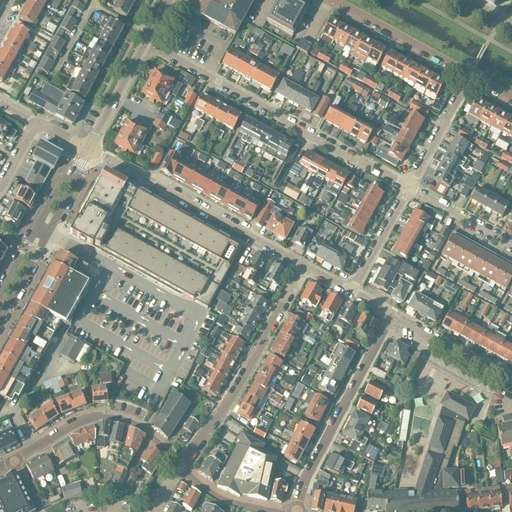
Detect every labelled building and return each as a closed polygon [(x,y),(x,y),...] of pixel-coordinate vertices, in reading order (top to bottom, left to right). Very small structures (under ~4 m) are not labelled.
[(46,0),(28,0),(27,2),(43,10),(48,1),(46,0)] [(118,0),(112,11),(126,18),(131,7),(118,0)] [(197,4),(192,12),(235,35),(253,0),(198,0),(196,3),(197,4)] [(277,0),(266,22),(292,36),(307,8),(297,3),(292,0),(277,0)] [(478,0),(494,8),(498,0),(478,0)] [(74,1),(70,9),(68,12),(73,14),(76,10),(81,13),(85,7),(74,1)] [(23,10),(38,18),(43,10),(27,2),(23,10)] [(18,18),(33,27),(38,18),(23,10),(18,18)] [(68,12),(63,22),(73,28),(76,22),(71,19),(73,14),(68,12)] [(330,20),(321,36),(333,42),(342,27),(330,20)] [(110,21),(104,31),(117,38),(123,28),(110,21)] [(63,22),(57,32),(62,35),(64,30),(70,34),(73,28),(63,22)] [(14,26),(9,36),(23,43),(29,34),(14,26)] [(342,27),(333,42),(344,48),(352,32),(342,27)] [(104,31),(98,41),(112,49),(117,38),(104,31)] [(57,32),(51,42),(62,48),(65,42),(59,39),(62,35),(57,32)] [(352,32),(344,48),(350,51),(348,55),(353,58),(363,38),(352,32)] [(9,36),(4,45),(18,53),(23,43),(9,36)] [(236,38),(233,45),(243,50),(248,39),(245,37),(242,41),(236,38)] [(363,38),(353,58),(357,60),(359,57),(366,60),(374,45),(363,38)] [(248,39),(243,50),(253,55),(258,45),(255,43),(252,48),(246,44),(249,40),(248,39)] [(300,40),(296,48),(295,48),(306,54),(311,46),(300,40)] [(98,41),(93,51),(106,59),(112,49),(98,41)] [(51,42),(48,48),(58,54),(62,48),(51,42)] [(3,46),(0,52),(0,56),(12,63),(18,53),(4,45),(3,46)] [(374,45),(366,60),(377,66),(385,51),(374,45)] [(48,48),(46,53),(56,58),(58,54),(48,48)] [(315,48),(311,55),(317,58),(321,51),(315,48)] [(230,50),(222,65),(231,70),(239,56),(230,50)] [(93,51),(87,62),(101,69),(106,59),(93,51)] [(326,54),(321,51),(317,58),(322,61),(326,54)] [(46,53),(43,57),(54,63),(56,58),(46,53)] [(389,53),(380,68),(392,74),(400,59),(389,53)] [(326,54),(322,61),(328,64),(331,57),(326,54)] [(0,68),(7,73),(12,63),(0,56),(0,68)] [(239,56),(231,70),(241,76),(249,61),(239,56)] [(43,57),(40,62),(51,68),(54,63),(43,57)] [(400,59),(392,74),(403,80),(411,65),(400,59)] [(31,61),(28,67),(33,69),(36,64),(31,61)] [(249,61),(241,76),(251,81),(259,66),(249,61)] [(40,62),(35,73),(40,76),(42,71),(47,74),(51,68),(40,62)] [(87,62),(82,72),(95,79),(101,69),(87,62)] [(342,63),(338,70),(344,73),(348,66),(342,63)] [(411,65),(403,80),(414,86),(423,71),(411,65)] [(259,66),(251,81),(261,86),(269,72),(259,66)] [(348,66),(344,73),(350,76),(353,69),(348,66)] [(276,95),(284,99),(300,72),(296,70),(288,83),(284,81),(276,95)] [(423,71),(414,86),(425,92),(433,77),(423,71)] [(82,72),(76,82),(80,84),(90,89),(95,79),(82,72)] [(148,83),(169,95),(169,94),(176,98),(182,86),(177,83),(174,88),(173,87),(175,83),(167,79),(168,77),(163,74),(162,76),(155,72),(148,83)] [(269,72),(261,86),(271,92),(279,77),(269,72)] [(300,72),(284,99),(293,104),(301,90),(296,88),(304,74),(300,72)] [(301,90),(293,104),(301,109),(319,76),(316,74),(313,79),(305,93),(301,90)] [(319,76),(301,109),(310,114),(318,100),(313,97),(321,83),(320,83),(321,80),(323,77),(320,75),(319,76)] [(365,76),(362,82),(368,86),(372,79),(365,76)] [(433,77),(425,92),(436,98),(444,83),(433,77)] [(347,79),(344,84),(352,89),(355,83),(347,79)] [(372,79),(368,86),(375,90),(378,83),(372,79)] [(66,90),(71,93),(84,100),(90,89),(80,84),(76,82),(72,80),(66,90)] [(162,106),(169,95),(148,83),(142,95),(149,99),(148,101),(153,104),(154,102),(162,106)] [(352,90),(360,94),(364,88),(355,83),(352,89),(352,90)] [(27,102),(72,126),(76,117),(79,118),(81,113),(79,112),(83,104),(45,84),(40,94),(33,91),(27,102)] [(364,88),(360,94),(366,97),(369,91),(364,88)] [(390,89),(387,96),(392,99),(396,92),(390,89)] [(11,97),(15,99),(19,92),(15,90),(11,97)] [(189,92),(184,103),(183,104),(190,107),(196,96),(189,92)] [(396,92),(392,99),(398,103),(402,95),(396,92)] [(376,104),(380,97),(374,93),(370,101),(376,104)] [(201,95),(193,110),(204,115),(211,100),(201,95)] [(323,97),(313,115),(320,119),(329,101),(323,97)] [(336,97),(323,121),(332,125),(339,112),(335,110),(341,99),(336,97)] [(377,106),(385,110),(389,102),(381,98),(377,106)] [(211,100),(204,115),(213,121),(221,106),(211,100)] [(431,108),(439,113),(443,105),(435,100),(431,108)] [(476,100),(467,115),(466,119),(477,125),(479,122),(488,107),(476,100)] [(388,113),(393,104),(389,102),(385,110),(384,110),(388,113)] [(412,102),(409,108),(414,111),(418,105),(412,102)] [(339,112),(332,125),(341,130),(353,107),(349,105),(347,110),(342,107),(339,112)] [(418,105),(414,111),(425,117),(429,111),(418,105)] [(221,106),(213,121),(223,126),(231,111),(221,106)] [(353,107),(341,130),(349,135),(350,132),(356,121),(352,119),(357,109),(353,107)] [(488,107),(479,122),(490,128),(498,113),(488,107)] [(231,111),(223,126),(233,131),(241,117),(231,111)] [(350,132),(349,135),(357,139),(373,111),(372,111),(369,116),(366,114),(363,119),(359,117),(356,121),(350,132)] [(373,111),(357,139),(365,144),(373,130),(375,126),(371,123),(376,113),(373,111)] [(396,117),(419,130),(424,121),(410,113),(408,118),(401,115),(401,114),(398,113),(396,117)] [(498,113),(490,128),(501,134),(502,132),(509,118),(498,113)] [(155,119),(166,126),(169,120),(158,114),(155,119)] [(396,117),(391,114),(389,118),(403,126),(401,130),(414,138),(419,130),(396,117)] [(502,132),(501,134),(511,140),(509,144),(511,145),(511,120),(509,118),(502,132)] [(151,126),(163,132),(166,126),(155,119),(151,126)] [(246,119),(238,133),(243,136),(240,141),(245,144),(255,124),(246,119)] [(0,120),(0,138),(2,140),(4,137),(8,139),(13,138),(16,133),(9,129),(9,127),(9,126),(0,120)] [(197,126),(196,130),(199,132),(204,123),(200,121),(197,126)] [(127,122),(121,134),(141,145),(147,133),(139,129),(140,127),(135,124),(134,126),(127,122)] [(255,124),(245,144),(250,146),(252,141),(257,144),(265,130),(255,124)] [(382,130),(392,136),(410,146),(414,138),(401,130),(398,135),(384,127),(382,130)] [(460,128),(457,135),(468,141),(472,135),(460,128)] [(265,130),(257,144),(262,146),(259,151),(263,154),(274,134),(265,130)] [(135,156),(141,145),(121,134),(114,145),(122,149),(120,151),(125,154),(127,152),(135,156)] [(274,134),(263,154),(268,156),(274,159),(284,140),(274,134)] [(394,143),(391,147),(405,155),(410,146),(392,136),(390,140),(394,143)] [(369,143),(375,146),(378,140),(372,137),(369,143)] [(477,137),(474,144),(479,147),(483,140),(477,137)] [(455,138),(450,147),(463,154),(466,149),(470,152),(473,148),(455,138)] [(284,140),(274,159),(278,161),(283,164),(293,145),(284,140)] [(483,140),(479,147),(485,150),(488,143),(483,140)] [(37,162),(26,183),(39,190),(50,169),(52,171),(61,155),(41,144),(33,160),(37,162)] [(400,163),(405,155),(391,147),(389,151),(380,147),(378,151),(400,163)] [(463,165),(467,167),(469,163),(461,158),(463,154),(450,147),(446,155),(463,165)] [(504,151),(500,158),(507,162),(510,155),(504,151)] [(296,158),(289,172),(294,175),(298,177),(303,168),(307,170),(315,157),(306,152),(305,154),(302,161),(296,158)] [(150,165),(155,168),(162,157),(156,154),(150,165)] [(169,177),(179,159),(170,154),(161,170),(165,173),(164,174),(169,177)] [(245,154),(240,163),(245,166),(250,157),(245,154)] [(480,161),(485,164),(489,157),(484,154),(480,161)] [(226,155),(223,161),(230,165),(234,159),(226,155)] [(441,163),(454,171),(457,166),(465,171),(467,167),(463,165),(446,155),(441,163)] [(307,181),(304,186),(308,189),(309,186),(323,161),(315,157),(307,170),(312,173),(308,181),(307,181)] [(179,181),(188,164),(179,159),(169,177),(170,177),(170,176),(179,181)] [(233,167),(232,169),(241,174),(245,166),(236,161),(233,167)] [(308,189),(307,191),(311,193),(315,185),(319,188),(324,179),(331,166),(323,161),(309,186),(308,189)] [(441,163),(437,172),(454,181),(456,177),(452,175),(454,171),(441,163)] [(188,186),(197,169),(188,164),(179,181),(188,186)] [(329,182),(319,199),(323,202),(340,171),(331,166),(324,179),(329,182)] [(280,167),(269,186),(276,189),(286,170),(280,167)] [(197,191),(206,174),(197,169),(188,186),(197,191)] [(244,175),(250,179),(253,172),(248,169),(244,175)] [(340,171),(323,202),(327,204),(331,195),(336,198),(349,175),(340,171)] [(93,246),(193,301),(194,301),(200,299),(209,304),(206,309),(207,309),(241,248),(104,172),(69,235),(92,248),(93,246)] [(253,172),(250,179),(258,183),(261,176),(253,172)] [(432,180),(433,181),(448,189),(451,184),(452,185),(454,181),(437,172),(432,180)] [(471,179),(477,182),(479,177),(478,176),(479,175),(474,173),(471,179)] [(205,196),(215,179),(206,174),(197,191),(205,196)] [(350,177),(346,185),(353,189),(358,181),(350,177)] [(214,201),(224,184),(215,179),(205,196),(214,201)] [(467,181),(464,187),(469,190),(473,184),(467,181)] [(367,191),(365,196),(378,203),(383,194),(360,182),(358,186),(367,191)] [(223,206),(233,188),(224,184),(214,201),(223,206)] [(5,197),(21,206),(29,211),(36,198),(12,185),(5,197)] [(288,185),(283,194),(291,198),(296,189),(288,185)] [(464,187),(460,195),(465,198),(469,190),(464,187)] [(232,210),(242,193),(233,188),(223,206),(232,210)] [(470,201),(480,206),(487,194),(477,188),(470,201)] [(296,189),(291,198),(296,201),(300,192),(301,192),(296,189)] [(241,215),(251,198),(242,193),(232,210),(241,215)] [(378,203),(365,196),(360,193),(356,201),(374,211),(378,203)] [(487,194),(480,206),(490,212),(497,200),(487,194)] [(336,201),(341,204),(345,198),(340,195),(336,201)] [(251,198),(241,215),(251,220),(260,203),(251,198)] [(497,200),(490,212),(502,219),(509,206),(497,200)] [(273,206),(274,205),(267,201),(254,224),(261,228),(264,223),(273,206)] [(358,208),(355,212),(369,220),(374,211),(356,201),(353,205),(358,208)] [(4,220),(17,227),(25,212),(10,204),(6,210),(9,211),(4,220)] [(282,211),(273,206),(264,223),(268,225),(265,231),(274,236),(287,212),(283,209),(282,211)] [(335,212),(365,228),(369,220),(355,212),(353,216),(337,208),(335,212)] [(306,210),(301,220),(306,222),(312,213),(306,210)] [(341,227),(360,237),(365,228),(335,212),(334,211),(332,215),(344,222),(341,227)] [(415,211),(410,220),(424,228),(427,224),(433,227),(435,223),(415,211)] [(287,212),(274,236),(284,241),(293,225),(289,223),(293,215),(288,212),(287,212)] [(405,229),(421,238),(424,233),(422,232),(424,228),(410,220),(405,229)] [(314,239),(306,253),(314,257),(327,235),(332,226),(328,224),(318,242),(314,239)] [(292,244),(296,246),(295,247),(302,251),(303,248),(304,248),(313,232),(301,226),(292,244)] [(327,235),(314,257),(323,262),(331,248),(327,246),(331,238),(327,236),(329,231),(334,234),(337,228),(332,226),(327,235)] [(438,236),(445,240),(450,231),(443,227),(438,236)] [(405,229),(400,237),(415,245),(418,240),(419,241),(421,238),(405,229)] [(454,234),(441,256),(452,262),(465,239),(454,233),(454,234)] [(396,245),(413,254),(417,257),(419,253),(413,249),(415,245),(400,237),(396,245)] [(465,239),(452,262),(463,268),(475,245),(465,239)] [(331,248),(323,262),(332,267),(344,245),(339,242),(335,251),(331,248)] [(344,245),(332,267),(340,272),(353,249),(344,245)] [(391,253),(406,262),(409,256),(411,257),(413,254),(396,245),(391,253)] [(475,245),(463,268),(473,273),(486,251),(475,245)] [(486,251),(473,273),(484,279),(496,256),(486,251)] [(427,258),(433,262),(435,257),(429,253),(427,258)] [(80,281),(88,285),(91,279),(84,275),(88,268),(73,259),(72,261),(59,254),(53,266),(80,281)] [(252,273),(249,278),(247,281),(255,286),(260,276),(258,274),(265,261),(255,255),(247,270),(252,273)] [(240,256),(231,272),(238,275),(246,260),(240,256)] [(496,256),(484,279),(494,285),(507,262),(496,256)] [(388,260),(373,286),(376,288),(375,290),(387,297),(404,266),(401,264),(399,267),(388,260)] [(426,273),(431,264),(424,261),(420,270),(426,273)] [(511,264),(507,262),(494,285),(505,291),(507,288),(511,278),(511,264)] [(273,265),(260,289),(265,292),(270,283),(277,287),(286,272),(273,265)] [(53,266),(30,306),(60,323),(65,326),(88,285),(80,281),(53,266)] [(404,266),(387,297),(390,299),(391,298),(395,301),(396,302),(399,304),(400,303),(401,304),(407,294),(408,295),(411,289),(410,288),(418,274),(412,271),(412,270),(404,266)] [(438,269),(436,273),(444,277),(446,273),(438,269)] [(423,272),(415,287),(419,289),(422,284),(421,284),(424,279),(425,277),(434,281),(437,277),(427,272),(426,274),(423,272)] [(446,273),(444,277),(452,282),(455,278),(446,273)] [(434,281),(433,283),(438,286),(442,280),(437,277),(434,281)] [(459,280),(456,284),(465,289),(467,285),(461,281),(459,280)] [(300,300),(312,307),(315,308),(322,296),(320,295),(321,292),(308,285),(300,300)] [(467,285),(465,289),(473,294),(476,289),(467,285)] [(449,293),(454,295),(458,289),(453,286),(449,293)] [(264,294),(255,288),(252,294),(261,299),(264,294)] [(480,291),(477,296),(486,301),(488,296),(485,294),(480,291)] [(407,308),(417,313),(424,300),(427,296),(421,293),(420,296),(415,294),(407,308)] [(330,296),(321,311),(328,316),(325,321),(329,323),(332,318),(341,303),(330,296)] [(424,300),(417,313),(426,318),(433,305),(435,300),(427,296),(424,300)] [(488,296),(486,301),(494,305),(497,301),(488,296)] [(244,304),(262,314),(268,305),(253,297),(250,302),(246,300),(244,304)] [(433,305),(426,318),(435,323),(445,306),(435,300),(433,305)] [(219,302),(216,309),(220,311),(224,304),(219,302)] [(220,311),(219,314),(221,315),(227,318),(228,318),(229,316),(233,309),(226,306),(224,304),(220,311)] [(245,310),(242,315),(257,323),(262,314),(244,304),(242,308),(245,310)] [(338,320),(335,325),(341,328),(344,330),(342,334),(341,336),(346,339),(352,327),(349,326),(357,311),(346,305),(338,320)] [(511,309),(505,305),(503,310),(511,315),(511,314),(511,309)] [(24,318),(53,334),(60,323),(30,306),(24,318)] [(294,316),(308,324),(311,318),(306,315),(306,316),(297,310),(294,316)] [(449,313),(441,327),(450,332),(458,318),(461,313),(456,311),(454,315),(449,313)] [(357,324),(353,330),(355,331),(365,337),(373,321),(366,317),(366,316),(362,314),(357,324)] [(500,326),(506,315),(504,314),(498,325),(500,326)] [(225,322),(227,318),(221,315),(216,324),(220,326),(223,321),(225,322)] [(233,322),(252,332),(257,323),(242,315),(240,320),(235,318),(234,319),(233,321),(233,322)] [(506,315),(500,326),(502,327),(508,316),(506,315)] [(284,326),(302,336),(305,331),(301,329),(304,324),(290,316),(284,326)] [(17,330),(47,346),(53,334),(24,318),(17,330)] [(458,318),(450,332),(459,337),(467,323),(458,318)] [(235,328),(232,334),(247,342),(252,332),(233,322),(231,326),(235,328)] [(467,323),(459,337),(468,341),(476,328),(467,323)] [(284,326),(280,334),(294,342),(296,338),(300,340),(302,336),(284,326)] [(476,328),(468,341),(477,346),(485,333),(476,328)] [(485,333),(477,346),(486,351),(494,337),(496,334),(487,329),(485,333)] [(10,342),(40,359),(47,346),(17,330),(10,342)] [(227,341),(225,345),(240,353),(244,345),(223,333),(220,337),(227,341)] [(275,343),(293,353),(295,349),(298,344),(294,342),(280,334),(275,343)] [(70,337),(60,356),(74,364),(75,361),(80,364),(90,348),(70,337)] [(494,337),(486,351),(495,356),(503,342),(494,337)] [(306,342),(305,342),(313,347),(315,342),(313,341),(308,338),(307,338),(306,342)] [(344,344),(357,350),(359,345),(347,339),(344,344)] [(3,356),(32,372),(40,359),(10,342),(3,356)] [(383,352),(379,359),(391,365),(393,361),(401,347),(393,342),(391,347),(389,346),(385,353),(383,352)] [(503,342),(495,356),(504,361),(511,347),(503,342)] [(275,343),(270,352),(284,360),(287,355),(290,357),(293,353),(275,343)] [(319,349),(325,352),(328,346),(322,343),(319,349)] [(225,345),(220,354),(235,362),(240,353),(225,345)] [(331,356),(348,365),(354,355),(339,347),(337,345),(332,356),(331,356)] [(401,347),(393,361),(398,363),(396,368),(401,371),(403,366),(404,366),(409,356),(407,355),(409,351),(401,347)] [(202,348),(199,354),(208,359),(211,354),(212,353),(202,348)] [(90,352),(85,362),(92,366),(93,364),(95,362),(95,359),(96,357),(96,355),(95,352),(90,352)] [(199,354),(195,364),(199,366),(200,366),(201,365),(205,357),(199,354)] [(208,359),(230,371),(235,362),(220,354),(218,358),(211,354),(208,359)] [(403,376),(412,381),(424,358),(414,354),(403,376)] [(0,360),(0,375),(23,388),(32,372),(3,356),(0,360)] [(263,366),(282,377),(284,373),(279,370),(282,364),(269,356),(263,366)] [(331,362),(328,368),(343,376),(348,365),(331,356),(329,360),(331,362)] [(230,371),(208,359),(206,362),(213,366),(211,371),(226,379),(230,371)] [(299,359),(295,366),(301,370),(306,362),(299,359)] [(258,376),(271,384),(274,379),(279,381),(280,381),(291,387),(294,383),(286,379),(282,377),(263,366),(258,376)] [(310,366),(308,371),(315,375),(317,370),(310,366)] [(316,376),(320,377),(337,386),(343,376),(328,368),(325,374),(322,372),(319,371),(316,376)] [(376,370),(374,376),(383,381),(386,375),(376,370)] [(211,371),(206,380),(221,388),(226,379),(211,371)] [(101,389),(91,389),(93,404),(107,403),(106,388),(106,386),(111,385),(110,373),(98,374),(99,386),(101,386),(101,389)] [(195,373),(192,379),(197,382),(200,376),(195,373)] [(0,375),(0,397),(10,404),(11,402),(15,397),(18,399),(24,389),(23,388),(0,375)] [(394,375),(390,384),(396,387),(401,379),(394,375)] [(77,388),(83,386),(80,376),(74,379),(77,388)] [(253,385),(280,401),(282,397),(274,392),(268,389),(271,384),(258,376),(253,385)] [(320,383),(317,389),(332,397),(337,386),(320,377),(317,382),(320,383)] [(298,384),(306,388),(308,383),(301,379),(298,384)] [(216,398),(221,388),(206,380),(201,390),(216,398)] [(61,391),(60,389),(64,387),(61,381),(58,382),(57,381),(51,384),(55,394),(61,391)] [(378,401),(381,396),(385,398),(389,392),(370,383),(364,394),(378,401)] [(297,384),(292,394),(299,397),(304,387),(297,384)] [(49,397),(43,385),(38,388),(44,400),(49,397)] [(247,395),(261,403),(264,398),(269,401),(269,400),(278,405),(280,401),(253,385),(247,395)] [(67,397),(73,411),(85,406),(80,392),(67,397)] [(407,491),(394,491),(393,491),(393,493),(384,494),(384,511),(385,511),(384,511),(457,511),(457,493),(449,493),(448,489),(458,488),(457,471),(445,472),(453,447),(456,448),(464,423),(465,420),(468,422),(474,409),(446,393),(439,406),(441,407),(428,449),(426,454),(413,495),(406,495),(407,491)] [(173,394),(162,411),(179,422),(190,405),(173,394)] [(247,395),(242,405),(261,415),(263,411),(258,408),(261,403),(247,395)] [(314,396),(309,407),(323,414),(329,403),(314,396)] [(61,416),(73,411),(67,397),(55,401),(61,416)] [(378,413),(381,407),(362,398),(356,409),(370,416),(373,411),(378,413)] [(39,412),(47,424),(58,417),(50,405),(39,412)] [(267,425),(267,424),(270,420),(264,417),(261,415),(242,405),(236,415),(250,423),(253,417),(267,425)] [(309,407),(303,417),(318,424),(323,414),(309,407)] [(395,441),(404,442),(408,411),(399,410),(395,441)] [(162,411),(151,427),(151,428),(167,439),(179,422),(162,411)] [(36,432),(47,424),(39,412),(28,420),(36,432)] [(354,413),(348,424),(363,432),(366,427),(373,430),(376,424),(354,413)] [(190,419),(183,429),(191,434),(198,424),(190,419)] [(380,422),(376,430),(384,434),(385,432),(388,426),(380,422)] [(107,438),(110,425),(110,424),(97,424),(97,439),(97,448),(104,448),(104,439),(107,438)] [(109,442),(119,444),(123,426),(113,424),(109,442)] [(300,424),(294,435),(308,443),(314,431),(300,424)] [(353,442),(348,452),(362,459),(362,458),(373,463),(377,455),(382,458),(383,455),(379,453),(379,451),(368,445),(367,448),(364,447),(367,441),(360,438),(363,432),(348,424),(342,436),(353,442)] [(496,427),(501,448),(508,446),(509,451),(511,450),(511,444),(507,424),(496,427)] [(388,426),(385,432),(391,436),(394,430),(388,426)] [(80,432),(89,448),(94,446),(94,440),(94,434),(92,427),(83,430),(80,432)] [(120,446),(115,467),(116,467),(126,472),(127,471),(134,456),(145,436),(129,428),(125,448),(120,446)] [(263,438),(266,433),(257,428),(254,433),(263,438)] [(0,436),(0,441),(4,450),(16,445),(10,432),(0,436)] [(69,438),(78,455),(79,454),(79,453),(89,450),(89,448),(80,432),(69,438)] [(239,443),(217,487),(217,488),(239,497),(240,495),(266,501),(276,458),(274,457),(261,451),(264,446),(250,439),(252,437),(241,432),(236,442),(239,443)] [(477,445),(476,433),(469,434),(470,446),(477,445)] [(294,435),(288,446),(303,453),(308,443),(294,435)] [(79,456),(78,455),(69,438),(69,437),(51,449),(58,467),(79,456)] [(261,451),(274,457),(276,452),(264,446),(261,451)] [(288,446),(283,457),(297,464),(303,453),(288,446)] [(141,469),(151,478),(157,466),(154,464),(161,456),(151,448),(140,462),(144,465),(141,469)] [(34,459),(43,477),(53,472),(45,456),(40,459),(39,457),(34,459)] [(325,469),(338,476),(343,468),(350,472),(353,465),(345,461),(344,463),(331,457),(325,469)] [(208,459),(199,474),(212,482),(226,459),(224,458),(221,462),(217,459),(215,463),(208,459)] [(33,482),(43,477),(34,459),(30,461),(31,463),(25,466),(33,482)] [(366,510),(384,511),(384,494),(374,493),(376,478),(380,478),(382,467),(372,465),(370,477),(367,492),(366,510)] [(116,494),(126,472),(116,467),(113,474),(115,475),(112,481),(114,482),(110,491),(116,494)] [(321,472),(318,477),(327,482),(330,477),(321,472)] [(468,486),(467,472),(458,472),(459,487),(468,486)] [(0,482),(0,511),(33,511),(15,473),(4,478),(5,480),(0,482)] [(295,482),(296,479),(285,473),(284,479),(295,482)] [(310,510),(318,511),(321,511),(325,495),(317,493),(318,486),(327,488),(328,483),(319,478),(316,484),(313,484),(311,493),(314,494),(310,510)] [(274,483),(270,501),(281,504),(283,494),(285,494),(286,488),(284,488),(285,485),(282,485),(282,483),(277,481),(277,483),(274,483)] [(61,489),(64,498),(64,500),(82,495),(78,484),(61,489)] [(475,486),(478,511),(490,510),(487,493),(479,494),(479,491),(482,491),(481,485),(475,486)] [(183,506),(191,511),(200,495),(185,486),(182,492),(183,494),(181,496),(179,494),(175,499),(183,506)] [(466,511),(470,511),(478,511),(475,486),(476,495),(471,495),(470,491),(464,491),(466,511)] [(487,493),(490,510),(501,508),(499,487),(487,488),(487,493)] [(327,495),(323,511),(336,511),(340,495),(332,493),(329,494),(328,495),(327,495)] [(340,495),(336,511),(353,511),(356,501),(347,499),(348,497),(340,495)]
